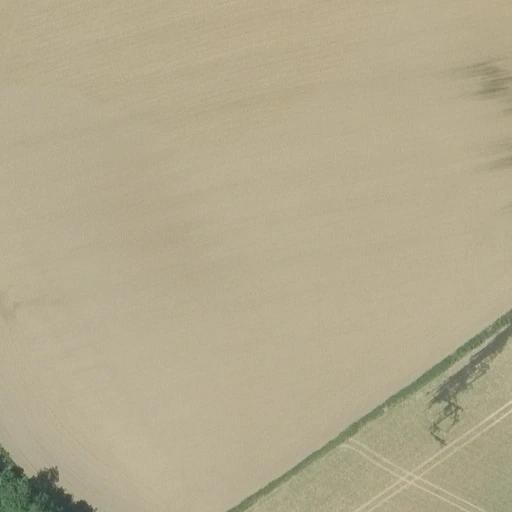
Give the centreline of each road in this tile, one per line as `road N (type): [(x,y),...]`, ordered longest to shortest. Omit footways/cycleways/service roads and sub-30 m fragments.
road 1 (track): [(236,511),(511,318)]
road 2 (track): [(369,0),(511,202)]
